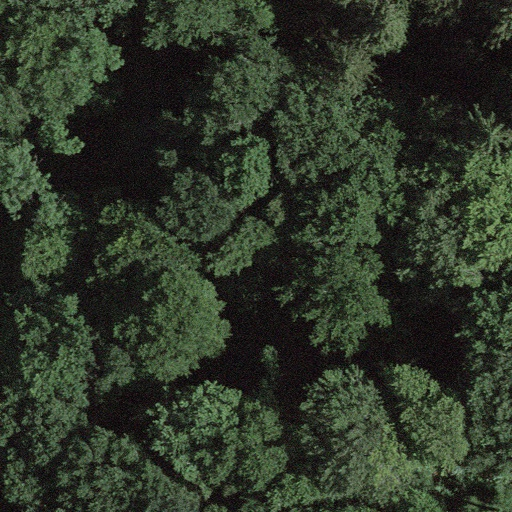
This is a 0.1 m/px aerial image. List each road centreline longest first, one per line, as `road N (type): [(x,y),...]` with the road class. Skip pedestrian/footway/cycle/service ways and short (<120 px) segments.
road 1 (track): [(397,251),(75,511)]
road 2 (track): [(397,251),(511,364)]
road 3 (track): [(511,192),(397,251)]
